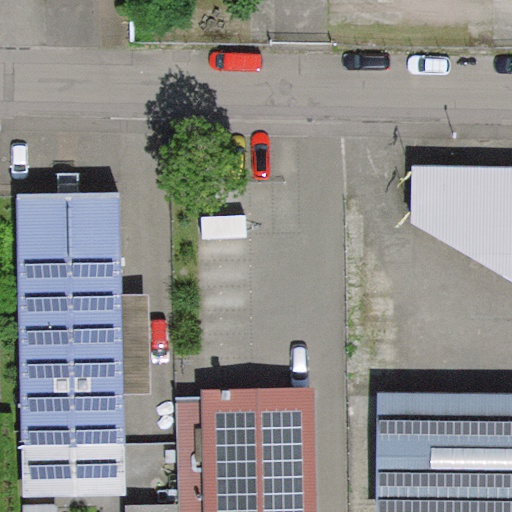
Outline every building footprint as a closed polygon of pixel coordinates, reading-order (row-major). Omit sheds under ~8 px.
[(511,169),(416,169),(415,224),(511,280),(511,169)] [(109,175),(16,176),(17,489),(116,488),(115,381),(144,381),(143,274),(109,275),(109,175)] [(305,511),(305,382),(203,382),(202,511),(305,511)] [(511,399),(378,397),(376,504),(511,506),(511,399)] [(170,511),(170,497),(122,498),(122,511),(170,511)]
